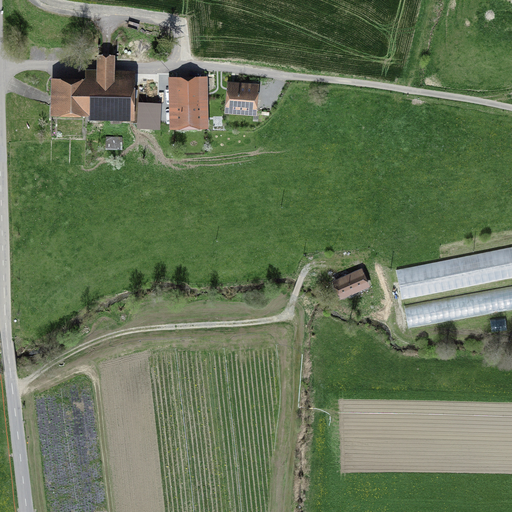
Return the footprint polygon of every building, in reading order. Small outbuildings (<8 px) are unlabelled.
[(89,79),(55,79),(55,120),(89,120),(89,124),(138,124),(138,73),(120,73),(120,67),(120,56),(100,56),(100,68),(100,72),(89,72),(89,79)] [(170,73),(171,131),(212,131),(212,75),(170,73)] [(225,83),(224,115),(261,117),(263,86),(225,83)] [(157,103),(141,103),(141,120),(157,120),(157,103)] [(123,135),(105,135),(105,145),(123,145),(123,135)] [(511,277),(511,245),(396,269),(402,299),(511,277)] [(361,273),(336,283),(340,295),(366,285),(361,273)] [(511,286),(404,305),(408,327),(511,309),(511,286)]
